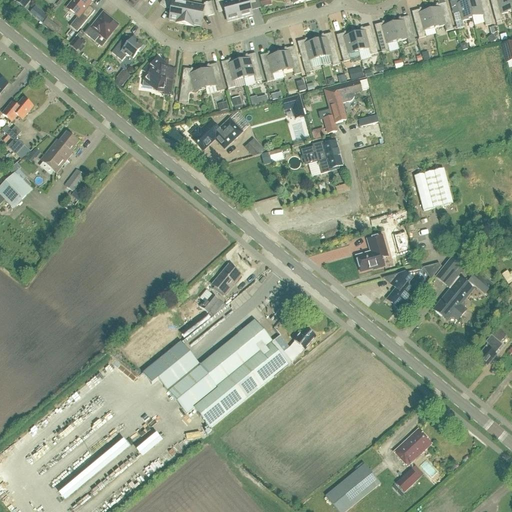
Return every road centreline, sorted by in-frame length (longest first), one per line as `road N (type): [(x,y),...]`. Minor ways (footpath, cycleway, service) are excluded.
road 1 (tertiary): [(511,444),(0,25)]
road 2 (residential): [(348,3),(187,47),(171,44),(115,0)]
